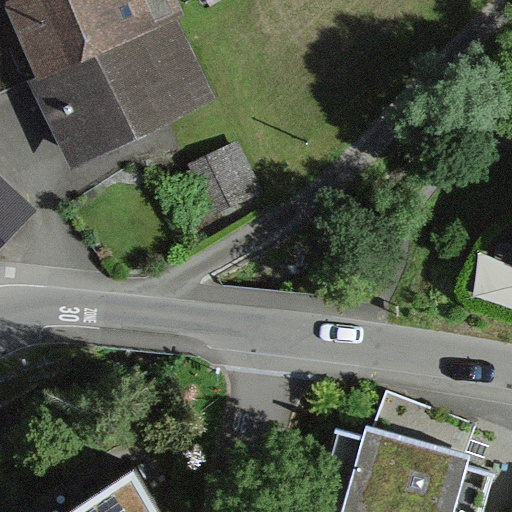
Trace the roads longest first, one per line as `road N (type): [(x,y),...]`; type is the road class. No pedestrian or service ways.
road 1 (residential): [(511,1),(341,183),(151,320)]
road 2 (unclassified): [(151,320),(375,347),(511,374)]
road 3 (unclassified): [(0,328),(69,315),(151,320)]
